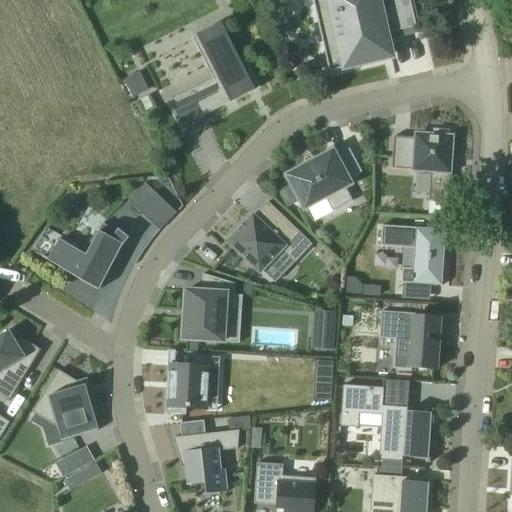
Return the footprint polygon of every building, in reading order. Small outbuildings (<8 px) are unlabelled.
[(329,72),(330,73),(385,60),(384,56),(383,57),(380,42),(387,40),(386,34),(417,27),(410,0),(394,0),(374,5),(372,0),(312,0),(317,19),(333,16),(339,44),(324,47),(329,72)] [(243,68),(223,28),(221,24),(198,35),(193,38),(194,40),(198,38),(199,41),(204,51),(203,51),(206,56),(207,56),(224,90),(198,103),(204,116),(226,105),(225,102),(233,98),(234,101),(249,93),(248,91),(256,86),(258,89),(260,88),(249,65),(243,68)] [(149,91),(139,72),(124,80),(133,98),(149,91)] [(431,166),(431,172),(429,201),(448,203),(450,168),(451,157),(452,137),(448,137),(448,131),(433,130),(433,136),(416,135),(416,139),(394,137),(392,169),(415,171),(416,165),(431,166)] [(332,154),(288,177),(305,208),(325,197),(333,213),(353,202),(345,187),(349,184),(347,181),(362,173),(350,149),(334,157),(332,154)] [(158,196),(145,184),(128,201),(141,214),(158,196)] [(287,209),(298,203),(290,188),(279,193),(287,209)] [(269,203),(268,202),(254,216),(253,214),(226,241),(260,275),(264,272),(275,284),(294,264),(312,245),(269,203)] [(99,291),(106,277),(121,248),(129,239),(117,230),(116,234),(103,223),(97,235),(95,234),(87,249),(89,250),(86,256),(45,231),(31,251),(82,282),(99,291)] [(444,252),(446,231),(382,228),(380,249),(415,250),(413,270),(402,269),(401,284),(442,286),(443,265),(439,265),(440,251),(444,252)] [(183,341),(224,343),(227,294),(187,292),(183,341)] [(332,350),(335,314),(315,312),(313,348),(332,350)] [(426,341),(426,335),(439,336),(440,320),(440,318),(415,317),(415,315),(381,312),(381,314),(383,314),(381,338),(380,338),(380,339),(398,340),(396,369),(412,371),(412,369),(436,370),(438,342),(426,341)] [(9,331),(0,336),(0,396),(9,402),(41,351),(19,337),(16,342),(9,331)] [(193,367),(168,365),(164,413),(184,414),(184,407),(206,409),(208,375),(218,376),(219,358),(194,357),(193,367)] [(316,361),(315,373),(333,374),(333,362),(316,361)] [(33,413),(35,414),(58,428),(62,442),(69,439),(99,431),(95,418),(98,417),(87,379),(76,382),(58,371),(33,413)] [(384,388),(343,385),(343,427),(361,428),(361,414),(370,414),(384,415),(383,456),(385,456),(384,460),(406,461),(406,457),(433,459),(435,413),(408,411),(408,407),(383,406),(384,388)] [(0,417),(0,439),(10,423),(0,417)] [(242,421),(180,431),(189,479),(206,476),(209,487),(231,482),(226,460),(223,461),(219,442),(237,439),(242,421)] [(88,447),(55,465),(63,479),(95,461),(88,447)] [(285,511),(314,511),(317,480),(284,477),(284,466),(257,465),(255,502),(278,503),(277,510),(285,511)] [(70,492),(86,483),(80,472),(64,481),(70,492)] [(409,477),(372,475),(369,511),(426,511),(428,482),(408,481),(409,477)]
